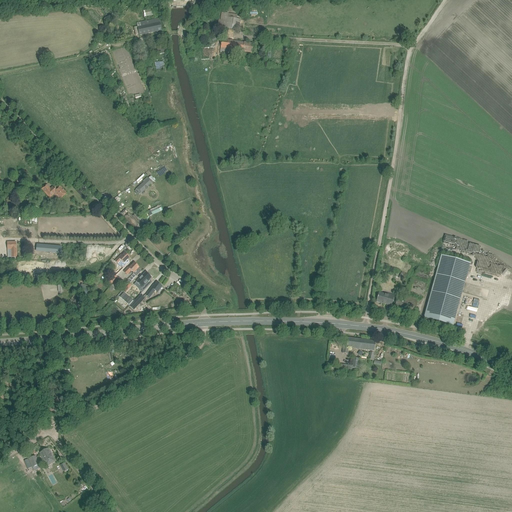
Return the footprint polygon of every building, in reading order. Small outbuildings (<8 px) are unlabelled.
[(222,12),(219,28),(234,30),(239,31),(241,20),(236,19),(237,15),(226,13),(227,11),(223,10),(223,12),(222,12)] [(137,23),(138,27),(139,35),(162,31),(159,19),(137,23)] [(253,44),(227,40),(222,39),(220,54),(232,56),(233,50),(252,53),(253,44)] [(154,46),(156,55),(167,53),(165,44),(154,46)] [(141,194),(153,183),(149,178),(137,189),(141,194)] [(61,199),(63,197),(67,194),(60,187),(58,189),(55,186),(51,190),(47,186),(43,189),(50,197),(55,193),(61,199)] [(123,212),(121,214),(125,218),(124,218),(131,225),(132,226),(137,233),(141,229),(145,226),(143,223),(142,223),(134,215),(133,216),(130,213),(127,210),(125,210),(123,212)] [(16,257),(16,246),(16,242),(8,243),(8,249),(12,249),(13,257),(16,257)] [(124,263),(126,261),(129,258),(125,253),(123,256),(122,255),(115,261),(118,265),(122,261),(123,263),(124,263)] [(428,304),(424,318),(454,325),(457,312),(462,292),(465,283),(470,263),(441,255),(437,272),(428,304)] [(129,268),(125,272),(128,275),(132,271),(134,273),(133,274),(134,274),(129,279),(131,281),(132,281),(141,272),(138,268),(139,267),(135,263),(131,267),(129,268)] [(430,273),(418,268),(415,276),(427,281),(430,273)] [(492,281),(495,271),(487,268),(485,273),(475,270),(473,275),(492,281)] [(405,281),(409,275),(402,271),(399,278),(405,281)] [(146,273),(137,282),(142,287),(139,290),(142,293),(152,282),(150,279),(151,278),(146,273)] [(114,274),(108,282),(111,284),(117,277),(114,274)] [(118,277),(112,285),(115,287),(122,280),(118,277)] [(422,297),(428,284),(412,277),(406,290),(422,297)] [(131,283),(125,290),(128,293),(134,286),(131,283)] [(148,293),(146,295),(150,298),(155,291),(158,293),(162,287),(157,283),(155,286),(154,285),(148,293)] [(79,284),(76,289),(84,294),(85,295),(88,290),(79,284)] [(379,293),(378,297),(377,302),(392,306),(394,296),(390,295),(390,296),(379,293)] [(399,293),(396,304),(395,309),(414,314),(419,299),(399,293)] [(84,294),(77,302),(79,303),(85,295),(84,294)] [(135,301),(130,306),(134,310),(137,306),(138,305),(145,298),(141,295),(135,301)] [(374,351),(375,347),(376,342),(345,338),(343,353),(348,354),(349,348),(374,351)] [(159,390),(165,386),(162,381),(156,385),(159,390)] [(41,453),(48,465),(55,461),(51,454),(52,454),(48,448),(45,450),(44,450),(41,451),(42,452),(41,453)] [(33,468),(39,465),(36,456),(29,459),(33,468)]
